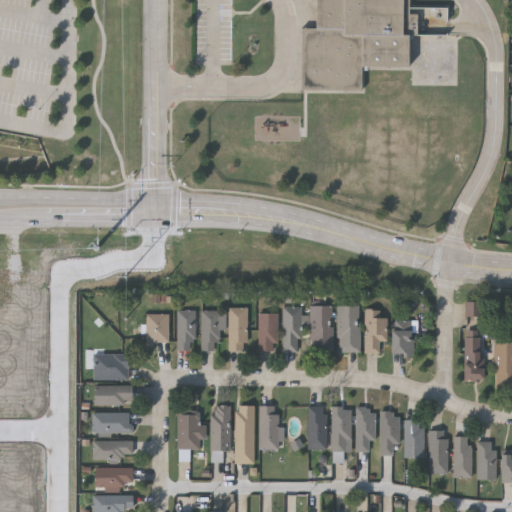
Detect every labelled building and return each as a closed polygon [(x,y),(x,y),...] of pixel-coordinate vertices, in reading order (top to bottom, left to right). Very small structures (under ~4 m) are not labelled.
[(406,0),(406,70),(361,69),(361,92),(300,92),(300,29),(315,29),(315,0),(406,0)] [(466,316),(484,316),(483,302),(466,302),(466,316)] [(309,351),(309,305),(331,305),(331,351),(309,351)] [(359,352),(337,352),(337,305),(359,305),(359,352)] [(282,351),(282,306),(300,306),(300,351),(282,351)] [(227,349),(227,307),(246,307),(246,349),(227,349)] [(364,352),(364,309),(376,309),(376,317),(386,317),(386,341),(379,341),(379,352),(364,352)] [(176,349),(176,310),(194,310),(194,349),(176,349)] [(219,310),(219,350),(200,350),(200,310),(219,310)] [(168,313),(168,342),(145,342),(145,313),(168,313)] [(277,313),(277,350),(257,350),(257,313),(277,313)] [(391,355),(391,320),(412,320),(412,355),(391,355)] [(463,380),(463,330),(481,330),(481,380),(463,380)] [(511,340),(511,385),(494,385),(494,341),(511,340)] [(127,379),(93,379),(93,353),(127,353),(127,379)] [(131,385),(131,404),(93,404),(93,385),(131,385)] [(229,404),(229,450),(210,450),(210,404),(229,404)] [(253,405),(253,463),(235,463),(235,405),(253,405)] [(277,405),(277,449),(258,449),(258,405),(277,405)] [(306,449),(306,405),(325,405),(325,449),(306,449)] [(350,406),(350,451),(331,451),(331,406),(350,406)] [(355,451),(355,407),(374,407),(374,440),(368,440),(368,451),(355,451)] [(176,449),(176,410),(197,410),(197,424),(203,424),(203,449),(176,449)] [(392,454),(379,454),(379,411),(399,411),(399,445),(392,445),(392,454)] [(131,432),(91,432),(91,412),(131,412),(131,432)] [(422,419),(422,457),(403,457),(403,419),(422,419)] [(447,473),(428,473),(428,430),(447,430),(447,473)] [(453,477),(453,436),(471,436),(471,477),(453,477)] [(131,440),(131,457),(92,457),(92,440),(131,440)] [(477,479),(477,441),(494,441),(494,479),(477,479)] [(511,448),(511,481),(499,481),(499,452),(510,452),(510,448),(511,448)] [(94,467),(131,467),(131,487),(94,487),(94,467)] [(132,511),(92,511),(92,495),(132,495),(132,511)]
